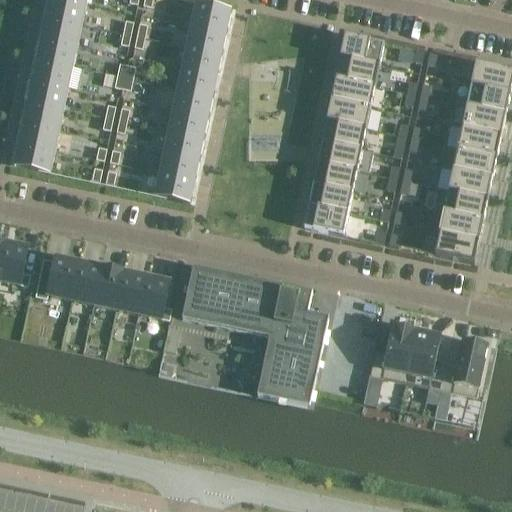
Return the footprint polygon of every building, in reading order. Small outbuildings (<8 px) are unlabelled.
[(56,0),(49,0),(45,20),(81,27),(85,6),(56,0)] [(129,0),(128,7),(129,7),(136,8),(138,0),(129,0)] [(143,0),(142,10),(150,11),(152,0),(143,0)] [(195,7),(190,30),(226,37),(230,15),(195,7)] [(45,20),(41,41),(76,49),(81,27),(45,20)] [(124,25),(121,37),(122,37),(130,39),(132,27),(124,25)] [(138,28),(135,40),(136,40),(144,42),(146,30),(143,29),(139,28),(138,28)] [(190,30),(185,50),(221,58),(226,37),(190,30)] [(121,37),(119,49),(120,49),(127,51),(130,39),(122,37),(121,37)] [(135,40),(133,52),(141,54),(141,53),(144,42),(136,40),(135,40)] [(344,40),(340,61),(380,69),(384,48),(363,44),(358,43),(344,40)] [(41,41),(36,62),(72,70),(76,49),(41,41)] [(185,50),(181,72),(217,80),(221,58),(185,50)] [(414,55),(412,65),(421,67),(423,56),(414,55)] [(429,58),(427,69),(434,70),(437,59),(429,58)] [(336,80),(335,82),(375,91),(376,89),(380,69),(340,61),(336,80)] [(36,62),(32,84),(67,92),(72,70),(36,62)] [(474,67),(469,89),(509,97),(511,84),(511,75),(509,75),(502,73),(474,67)] [(118,68),(115,80),(123,82),(126,70),(118,68)] [(126,70),(123,82),(132,83),(135,72),(126,70)] [(181,72),(176,93),(212,101),(217,80),(181,72)] [(115,80),(112,92),(121,94),(123,82),(115,80)] [(123,82),(121,94),(129,95),(132,83),(123,82)] [(335,82),(331,103),(371,112),(375,91),(335,82)] [(32,84),(27,106),(63,113),(67,92),(32,84)] [(409,85),(406,97),(414,99),(416,87),(409,85)] [(422,88),(420,101),(427,102),(430,90),(422,88)] [(469,89),(465,109),(505,118),(509,97),(469,89)] [(176,93),(172,114),(208,121),(212,101),(176,93)] [(406,97),(404,109),(411,110),(414,99),(406,97)] [(420,101),(417,112),(425,113),(427,102),(420,101)] [(331,103),(326,125),(366,133),(371,112),(331,103)] [(27,106),(22,127),(58,134),(63,113),(27,106)] [(106,109),(103,121),(104,122),(112,123),(115,111),(107,110),(106,109)] [(465,109),(460,131),(500,139),(505,118),(465,109)] [(119,115),(117,124),(126,126),(128,114),(120,113),(120,112),(119,115)] [(172,114),(167,135),(203,143),(208,121),(172,114)] [(103,121),(101,133),(109,135),(112,123),(104,122),(103,121)] [(117,124),(115,136),(115,137),(123,138),(126,126),(117,124)] [(325,129),(321,147),(333,149),(361,155),(365,137),(366,133),(326,125),(325,129)] [(22,127),(18,148),(54,156),(58,134),(22,127)] [(399,127),(396,139),(405,141),(407,129),(399,127)] [(413,131),(411,143),(418,144),(421,132),(413,131)] [(460,131),(456,152),(496,160),(500,139),(460,131)] [(167,135),(163,156),(199,163),(203,143),(167,135)] [(396,139),(392,160),(400,162),(405,141),(396,139)] [(411,143),(408,154),(416,156),(418,144),(411,143)] [(321,147),(317,168),(329,170),(357,176),(367,178),(372,157),(361,155),(333,149),(321,147)] [(18,148),(13,169),(49,177),(54,156),(18,148)] [(97,152),(95,164),(96,164),(103,165),(103,166),(106,154),(97,152)] [(456,152),(451,173),(491,181),(496,160),(456,152)] [(111,155),(108,167),(109,167),(117,169),(117,168),(119,158),(119,157),(112,155),(111,155)] [(163,156),(158,177),(194,185),(199,163),(163,156)] [(317,168),(313,188),(353,197),(357,176),(329,170),(317,168)] [(390,170),(388,182),(396,183),(398,172),(390,170)] [(93,173),(90,184),(93,185),(99,186),(99,183),(101,174),(93,173)] [(404,173),(402,185),(410,186),(412,175),(404,173)] [(451,173),(447,194),(487,203),(491,181),(451,173)] [(106,176),(104,187),(105,188),(112,189),(114,180),(115,177),(107,176),(106,176)] [(158,177),(154,199),(190,206),(194,185),(158,177)] [(388,182),(385,193),(393,195),(396,183),(388,182)] [(402,185),(399,196),(407,198),(410,186),(402,185)] [(312,190),(308,210),(348,218),(352,198),(353,197),(313,188),(312,190)] [(438,193),(434,213),(442,215),(442,217),(482,225),(487,204),(487,203),(447,194),(438,193)] [(308,212),(303,232),(310,233),(316,235),(343,240),(348,221),(348,218),(308,210),(308,212)] [(382,212),(379,224),(387,226),(389,214),(382,212)] [(395,215),(393,227),(401,229),(403,217),(395,215)] [(442,217),(437,238),(478,246),(482,225),(442,217)] [(376,234),(374,245),(382,247),(385,236),(376,234)] [(391,237),(388,249),(396,250),(399,239),(391,237)] [(437,238),(433,259),(451,263),(457,264),(473,268),(478,246),(437,238)] [(4,245),(0,264),(0,285),(20,290),(23,279),(29,250),(4,245)] [(47,293),(46,299),(70,304),(79,264),(58,260),(55,259),(49,284),(48,288),(47,293)] [(41,271),(40,272),(51,275),(52,274),(53,266),(52,266),(42,264),(41,271)] [(79,264),(70,304),(93,308),(101,269),(79,264)] [(101,269),(93,308),(115,313),(123,274),(101,269)] [(193,270),(181,323),(269,341),(256,400),(309,412),(328,321),(307,316),(311,296),(301,293),(193,270)] [(39,279),(38,282),(49,284),(50,281),(51,275),(40,272),(39,279)] [(123,274),(115,313),(137,318),(146,279),(123,274)] [(23,279),(21,289),(27,290),(29,280),(23,279)] [(146,279),(137,318),(161,323),(163,311),(169,284),(146,279)] [(37,289),(36,291),(47,293),(48,288),(49,284),(38,282),(37,286),(37,289)] [(36,293),(34,301),(45,303),(46,300),(46,299),(47,293),(36,291),(36,293)] [(164,312),(162,323),(168,325),(171,314),(164,312)] [(375,356),(369,381),(380,383),(404,388),(406,378),(416,333),(392,328),(385,359),(375,356)] [(162,355),(174,357),(179,335),(167,332),(162,355)] [(406,378),(404,388),(428,393),(439,395),(444,372),(433,369),(439,338),(416,333),(406,378)] [(444,372),(439,395),(449,398),(476,403),(478,394),(488,349),(462,344),(455,374),(444,372)]
